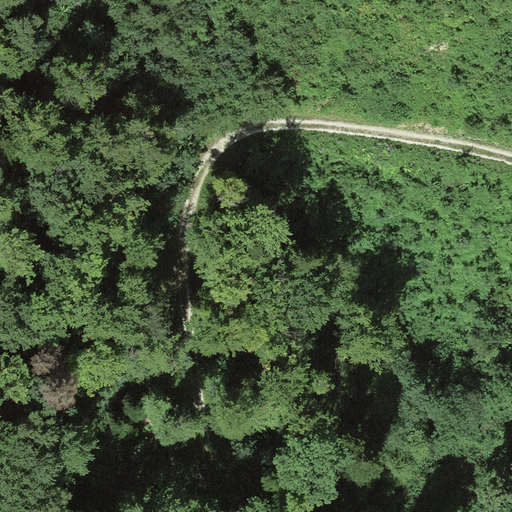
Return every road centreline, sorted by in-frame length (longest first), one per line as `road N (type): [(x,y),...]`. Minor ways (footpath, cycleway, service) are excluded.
road 1 (track): [(223,511),(183,235),(200,180),(230,129),(250,120),(336,128),(511,162)]
road 2 (track): [(230,129),(190,128),(127,181),(84,242),(48,336),(15,511)]
road 3 (track): [(136,511),(99,452),(48,336),(0,171)]
road 4 (track): [(250,120),(283,95),(511,10)]
